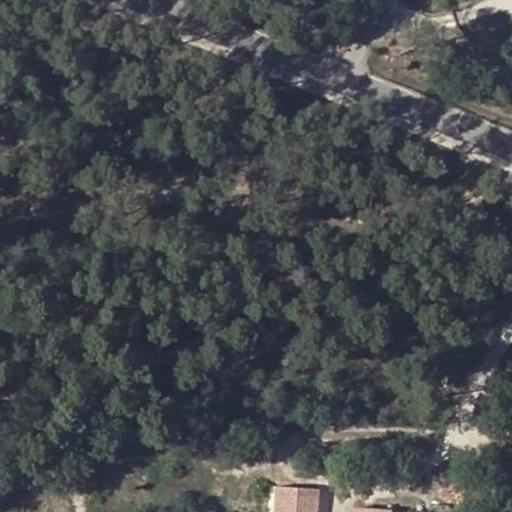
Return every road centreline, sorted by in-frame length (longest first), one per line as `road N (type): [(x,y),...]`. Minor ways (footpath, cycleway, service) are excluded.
road 1 (unknown): [(511,326),(456,435),(283,446)]
road 2 (tertiary): [(155,0),(342,75)]
road 3 (tertiary): [(342,75),(511,144)]
road 4 (residential): [(511,77),(403,8)]
